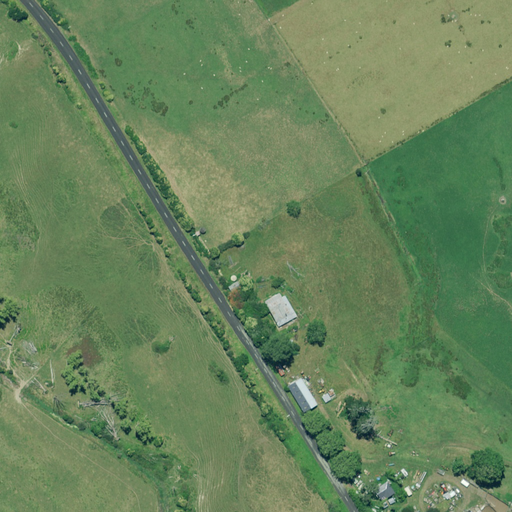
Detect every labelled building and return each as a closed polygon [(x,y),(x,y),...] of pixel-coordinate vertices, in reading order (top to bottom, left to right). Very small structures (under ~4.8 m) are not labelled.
[(229,287),(232,294),(236,292),(235,291),(243,287),(240,281),(229,287)] [(282,298),(279,293),(265,302),(278,327),(296,317),(285,296),(282,298)] [(281,376),(285,374),(284,372),(285,371),(280,364),(275,367),(281,376)] [(317,405),(299,376),(296,378),(298,381),(288,387),(304,413),(317,405)] [(354,476),(350,478),(354,485),(358,482),(354,476)] [(387,499),(388,501),(392,498),(390,496),(391,495),(393,498),(396,496),(394,494),(395,493),(387,482),(374,491),(381,500),(380,507),(383,507),(383,501),(387,499)] [(446,498),(448,501),(450,500),(449,498),(451,497),(452,498),(456,495),(454,491),(446,498)]
